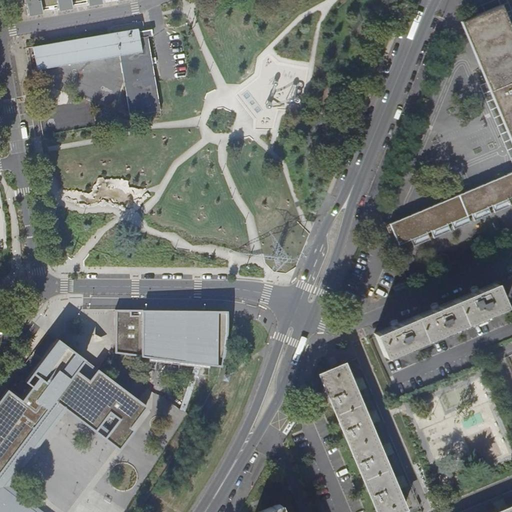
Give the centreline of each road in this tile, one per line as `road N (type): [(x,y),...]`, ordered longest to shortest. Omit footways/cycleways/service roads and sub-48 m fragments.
road 1 (unclassified): [(295,311),(271,295),(230,288),(42,286)]
road 2 (primary): [(310,319),(384,109)]
road 3 (primary): [(295,311),(200,511)]
road 4 (primary): [(384,109),(295,311)]
road 5 (primary): [(211,511),(271,412),(310,319)]
road 6 (residential): [(310,319),(338,328),(511,259)]
road 7 (residential): [(157,0),(1,31)]
road 8 (residential): [(1,31),(19,160)]
road 9 (residential): [(19,160),(42,286)]
